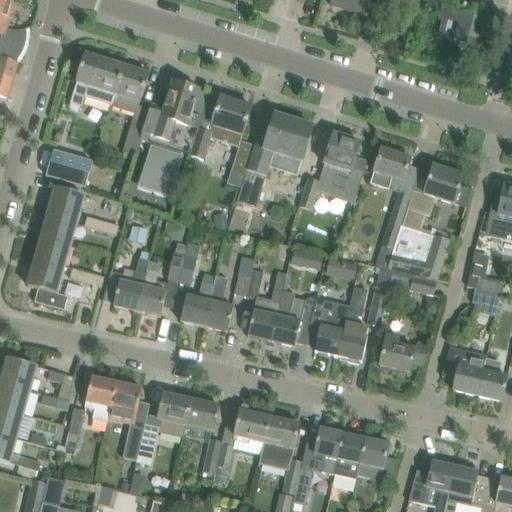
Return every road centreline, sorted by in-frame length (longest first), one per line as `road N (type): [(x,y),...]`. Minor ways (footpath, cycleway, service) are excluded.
road 1 (residential): [(511,443),(0,327)]
road 2 (residential): [(0,245),(63,0)]
road 3 (tertiary): [(500,122),(280,58)]
road 4 (tertiary): [(280,58),(95,0)]
